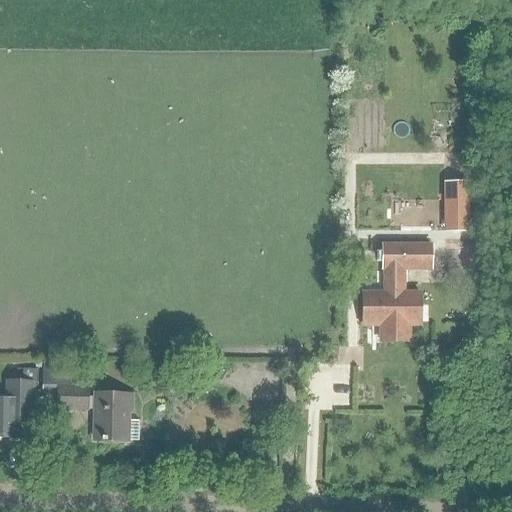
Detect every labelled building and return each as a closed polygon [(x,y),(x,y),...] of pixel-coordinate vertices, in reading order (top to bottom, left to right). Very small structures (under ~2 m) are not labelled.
[(444,183),(444,216),(444,231),(455,231),(467,232),(468,183),(444,183)] [(457,274),(474,274),(473,238),(457,238),(457,274)] [(419,293),(403,293),(403,269),(430,269),(430,244),(383,245),(383,269),(384,269),(385,293),(363,293),(363,325),(381,325),(381,341),(409,341),(409,325),(419,325),(419,293)] [(452,352),(457,357),(463,363),(469,356),(473,352),(462,341),(452,352)] [(31,383),(34,383),(34,370),(21,370),(20,380),(4,380),(4,399),(0,399),(0,437),(14,438),(14,413),(30,413),(31,383)] [(95,398),(87,398),(87,386),(57,385),(57,409),(86,410),(86,409),(95,409),(94,440),(127,441),(127,440),(138,440),(139,420),(127,420),(127,410),(131,410),(131,394),(95,393),(95,398)]
